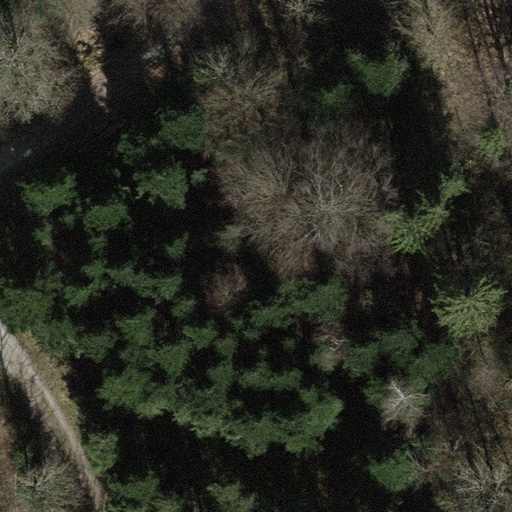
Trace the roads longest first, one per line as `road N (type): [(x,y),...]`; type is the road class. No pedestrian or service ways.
road 1 (track): [(0,156),(95,96),(211,0)]
road 2 (track): [(101,511),(0,348)]
